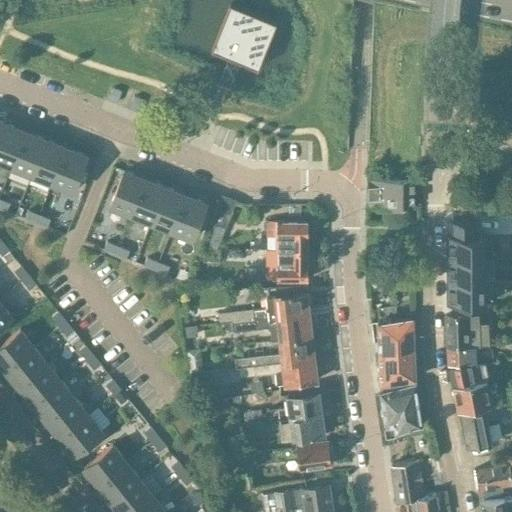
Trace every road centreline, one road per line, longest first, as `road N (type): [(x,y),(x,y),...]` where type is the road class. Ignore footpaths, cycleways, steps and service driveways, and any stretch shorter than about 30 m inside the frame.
road 1 (residential): [(0,81),(241,177),(332,183),(344,191),(380,511)]
road 2 (residential): [(459,511),(429,346),(434,147)]
road 3 (residential): [(0,393),(95,511)]
road 4 (unclassified): [(434,147),(444,0)]
